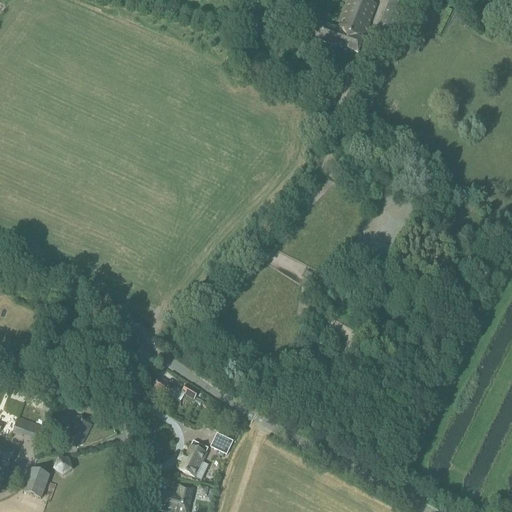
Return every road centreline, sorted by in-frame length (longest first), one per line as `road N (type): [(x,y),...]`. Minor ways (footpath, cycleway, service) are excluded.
road 1 (unclassified): [(422,511),(143,348)]
road 2 (unclassified): [(143,348),(113,299),(0,259)]
road 3 (residential): [(136,511),(131,419),(143,348)]
